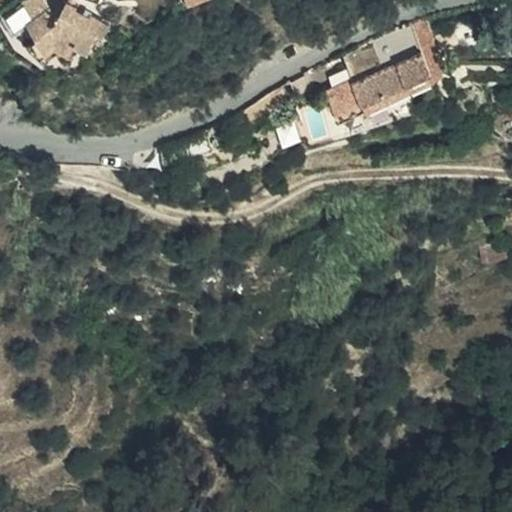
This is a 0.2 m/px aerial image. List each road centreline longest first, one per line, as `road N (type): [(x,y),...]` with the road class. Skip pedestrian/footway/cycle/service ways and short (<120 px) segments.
road 1 (track): [(511,173),(362,174),(300,183),(234,211),(176,211),(0,165)]
road 2 (residential): [(0,135),(59,145),(112,141),(180,120),(393,15),(448,0)]
